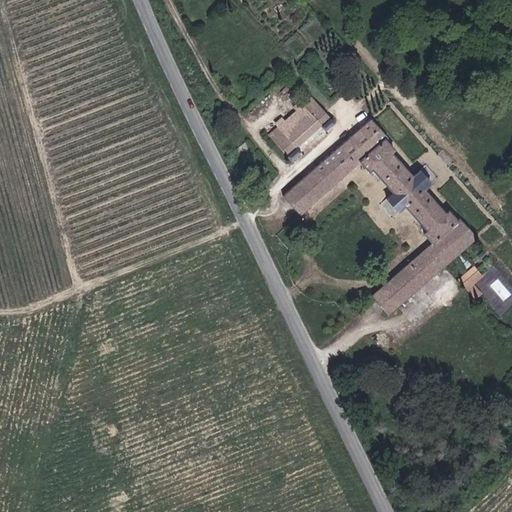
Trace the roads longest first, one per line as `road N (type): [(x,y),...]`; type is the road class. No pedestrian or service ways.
road 1 (tertiary): [(392,511),(145,0)]
road 2 (track): [(2,0),(87,288),(36,511)]
road 3 (track): [(0,310),(17,312),(87,288),(250,221)]
road 4 (track): [(294,176),(227,99),(170,0)]
